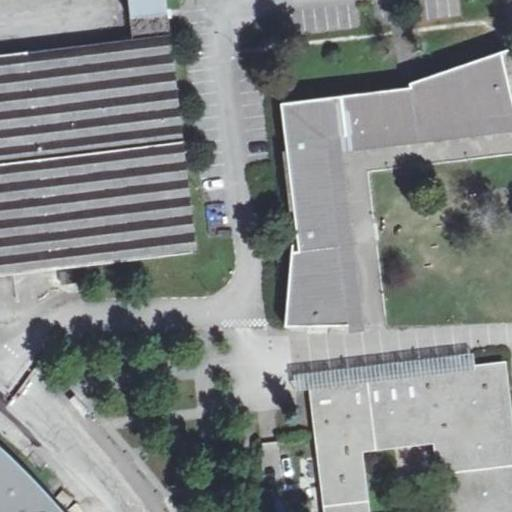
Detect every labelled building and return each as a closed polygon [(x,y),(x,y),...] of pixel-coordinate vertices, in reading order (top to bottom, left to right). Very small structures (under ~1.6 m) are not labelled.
[(0,54),(0,276),(199,252),(166,0),(117,0),(122,40),(0,54)] [(287,327),(349,326),(327,147),(318,148),(318,139),(507,117),(511,116),(511,94),(502,53),(421,81),(423,91),(404,94),(403,90),(282,104),(301,252),(293,253),(287,327)] [(344,152),(509,133),(507,117),(318,139),(318,148),(327,147),(349,326),(365,324),(344,152)] [(511,511),(511,425),(505,365),(477,368),(475,354),(295,375),(297,391),(313,389),(326,511),(511,511)] [(78,391),(71,397),(88,417),(95,411),(78,391)] [(0,511),(72,511),(41,478),(6,444),(0,438),(0,511)] [(277,465),(276,441),(261,442),(262,466),(277,465)]
